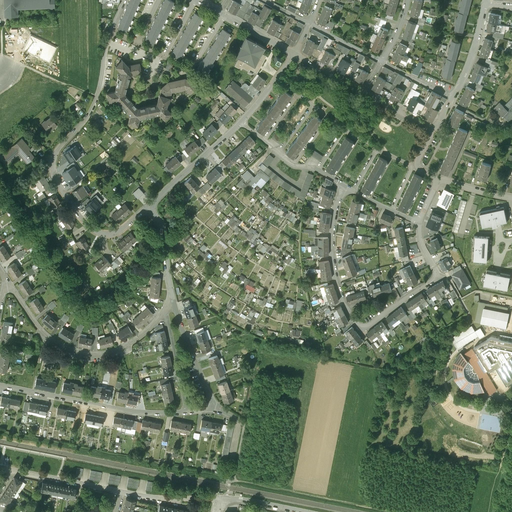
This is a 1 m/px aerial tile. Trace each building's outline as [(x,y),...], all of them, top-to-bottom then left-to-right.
[(48,0),(4,0),(6,17),(18,17),(17,9),(54,7),(54,1),(49,1),(48,0)] [(129,0),(127,5),(126,7),(126,8),(121,20),(120,19),(119,22),(120,22),(117,28),(126,32),(139,0),(129,0)] [(161,6),(158,12),(166,16),(173,2),(169,0),(164,0),(163,4),(162,3),(161,6)] [(245,0),(246,0),(245,1),(246,2),(241,10),(238,9),(235,14),(242,18),(250,5),(252,0),(245,0)] [(423,0),(422,0),(414,0),(412,7),(420,9),(423,0)] [(471,0),(462,0),(463,0),(461,0),(460,6),(461,6),(460,12),(467,14),(468,14),(471,0)] [(233,1),(228,11),(235,14),(238,9),(238,8),(239,4),(233,1)] [(309,5),(301,2),(298,10),(306,13),(309,5)] [(396,7),(389,4),(386,13),(394,15),(396,7)] [(253,6),(250,5),(242,18),(247,20),(247,21),(254,25),(259,16),(265,19),(270,9),(267,8),(266,11),(262,9),(261,10),(254,7),(253,6)] [(332,9),(325,6),(321,14),(329,17),(332,9)] [(420,9),(412,7),(410,15),(418,17),(420,9)] [(154,21),(152,26),(159,30),(166,16),(158,12),(156,18),(155,18),(154,20),(154,21)] [(460,12),(459,12),(458,18),(456,18),(455,24),(456,24),(455,30),(457,31),(463,32),(467,14),(460,12)] [(190,21),(187,27),(194,31),(202,17),(194,13),(191,19),(191,18),(189,21),(190,21)] [(501,16),(491,13),(489,22),(496,24),(497,18),(500,19),(501,16)] [(329,17),(321,14),(318,22),(325,25),(329,17)] [(281,33),(285,35),(294,19),(289,17),(284,26),(281,33)] [(280,24),(272,20),(266,31),(274,35),(279,37),(281,33),(276,30),(280,24)] [(416,24),(408,21),(405,29),(413,32),(416,24)] [(489,22),(488,22),(486,31),(494,33),(494,32),(495,31),(501,32),(502,25),(496,24),(489,22)] [(284,26),(280,24),(276,30),(281,33),(284,26)] [(147,35),(145,41),(152,45),(159,30),(152,26),(149,32),(148,32),(147,34),(147,35)] [(182,35),(179,41),(186,45),(194,31),(187,27),(183,32),(181,34),(182,35)] [(388,30),(381,27),(377,35),(384,38),(388,30)] [(217,37),(214,42),(221,47),(229,34),(222,29),(218,35),(217,35),(216,37),(217,37)] [(317,49),(314,47),(310,54),(317,58),(322,48),(328,38),(312,29),(310,32),(321,38),(321,37),(323,38),(317,49)] [(413,32),(405,29),(402,38),(409,40),(409,42),(412,43),(414,39),(411,38),(413,32)] [(297,38),(290,34),(288,37),(285,35),(281,33),(279,37),(285,41),(292,45),(297,38)] [(377,35),(374,43),(372,43),(369,48),(378,52),(384,38),(377,35)] [(264,47),(245,37),(235,56),(238,58),(234,66),(240,70),(241,68),(248,72),(249,69),(257,73),(266,56),(261,53),(264,47)] [(493,41),(485,38),(482,47),(490,49),(493,41)] [(309,40),(303,51),(310,55),(310,54),(314,47),(313,47),(315,43),(309,40)] [(174,49),(171,54),(179,59),(186,45),(179,41),(176,46),(175,46),(174,48),(174,49)] [(452,41),(451,47),(449,47),(448,52),(449,52),(448,59),(455,61),(456,61),(460,43),(452,41)] [(208,50),(205,55),(213,60),(221,47),(214,42),(210,48),(209,48),(208,50)] [(407,47),(400,43),(396,51),(403,55),(407,48),(407,47)] [(344,47),(338,44),(335,49),(341,52),(344,47)] [(344,47),(341,52),(347,55),(350,50),(344,47)] [(490,49),(482,47),(480,55),(488,58),(490,49)] [(335,55),(322,48),(317,58),(321,60),(320,60),(328,64),(331,57),(333,59),(335,55)] [(403,55),(396,51),(392,60),(405,66),(408,57),(403,55)] [(200,64),(196,69),(204,74),(213,60),(205,55),(201,61),(199,64),(200,64)] [(349,62),(343,59),(341,62),(340,61),(339,64),(340,65),(337,69),(345,73),(348,75),(356,61),(356,60),(352,57),(349,62)] [(447,59),(446,65),(444,65),(443,70),(444,71),(443,77),(451,79),(455,61),(448,59),(447,59)] [(127,66),(123,61),(120,64),(118,64),(116,66),(121,72),(120,74),(119,76),(120,77),(118,82),(127,84),(128,81),(128,82),(129,77),(131,77),(132,76),(132,75),(137,74),(136,73),(140,72),(139,69),(138,68),(137,63),(127,66)] [(360,74),(355,72),(360,63),(356,61),(348,75),(355,79),(363,83),(368,73),(362,70),(360,74)] [(416,68),(414,67),(411,73),(418,76),(423,64),(418,62),(416,68)] [(485,66),(477,63),(474,71),(481,74),(486,76),(490,67),(485,66)] [(394,72),(391,71),(388,76),(391,77),(388,82),(389,83),(392,84),(398,74),(394,71),(394,72)] [(481,74),(474,71),(470,79),(478,82),(481,74)] [(392,84),(389,91),(392,93),(396,87),(397,88),(403,77),(398,74),(392,84)] [(258,75),(251,84),(250,84),(248,86),(244,82),(240,87),(252,98),(252,97),(252,96),(252,95),(251,95),(253,93),(253,94),(254,94),(255,94),(256,93),(258,90),(265,81),(258,75)] [(378,77),(372,88),(379,92),(386,96),(389,91),(392,84),(389,83),(386,89),(382,87),(385,81),(378,77)] [(169,84),(163,89),(161,89),(160,95),(168,97),(169,94),(170,94),(171,92),(174,91),(174,89),(176,89),(176,90),(180,89),(180,88),(182,88),(183,89),(186,88),(188,91),(189,90),(191,92),(196,88),(195,86),(196,85),(193,82),(192,83),(191,83),(184,80),(169,84)] [(240,87),(232,80),(224,89),(244,107),(252,98),(240,87)] [(127,84),(118,82),(117,86),(116,87),(115,89),(115,91),(108,93),(109,97),(108,98),(109,102),(117,100),(118,102),(120,104),(121,104),(124,107),(130,101),(128,99),(129,99),(125,95),(127,94),(126,92),(125,92),(126,87),(127,84)] [(396,87),(392,93),(389,91),(386,96),(390,98),(397,102),(403,91),(397,88),(396,87)] [(474,90),(467,87),(463,94),(470,98),(474,90)] [(412,89),(407,98),(410,99),(411,100),(412,98),(416,91),(415,90),(415,91),(412,89)] [(270,108),(268,111),(269,111),(262,121),(261,121),(259,123),(260,124),(256,129),(263,134),(291,96),(284,91),(280,96),(279,96),(277,98),(278,99),(271,109),(270,108)] [(425,105),(422,109),(427,112),(430,106),(434,109),(439,100),(441,97),(432,92),(425,105)] [(160,95),(159,94),(157,102),(155,101),(154,103),(154,104),(150,105),(147,106),(149,115),(153,114),(154,115),(157,114),(156,114),(159,113),(164,119),(167,116),(167,115),(170,112),(166,107),(166,105),(167,105),(167,103),(167,101),(168,97),(160,95)] [(470,98),(463,94),(459,102),(467,106),(470,98)] [(412,98),(411,100),(410,99),(408,103),(409,103),(407,107),(414,111),(420,114),(422,109),(425,105),(412,98)] [(511,98),(504,107),(500,103),(494,108),(502,116),(502,115),(510,122),(511,120),(511,118),(511,117),(511,98)] [(230,99),(227,102),(226,103),(229,106),(230,105),(236,109),(238,107),(237,105),(232,101),(230,99)] [(136,106),(133,103),(132,103),(130,101),(124,107),(127,110),(127,112),(128,113),(129,113),(130,115),(128,122),(132,123),(133,123),(137,124),(139,118),(142,117),(144,117),(145,116),(149,115),(147,106),(144,107),(144,106),(139,107),(139,106),(137,105),(136,106)] [(229,106),(224,111),(230,117),(236,110),(236,109),(230,105),(229,106)] [(430,106),(427,112),(422,109),(420,114),(425,117),(424,117),(432,121),(436,114),(437,114),(438,113),(437,112),(438,110),(434,109),(430,106)] [(221,108),(215,115),(224,123),(230,117),(224,111),(221,108)] [(464,113),(456,109),(453,115),(453,114),(451,117),(452,117),(449,123),(456,127),(464,113)] [(299,135),(291,146),(291,145),(289,147),(290,148),(286,153),(293,158),(321,121),(314,116),(310,121),(309,120),(308,122),(308,123),(301,133),(300,133),(298,135),(299,135)] [(50,117),(45,121),(45,120),(41,123),(48,131),(52,128),(51,127),(55,123),(56,124),(50,117)] [(211,124),(202,133),(208,139),(217,130),(211,124)] [(467,131),(459,128),(457,134),(456,133),(455,136),(456,136),(450,148),(449,150),(449,151),(444,163),(443,163),(442,165),(443,165),(440,171),(448,175),(467,131)] [(283,140),(275,133),(271,138),(280,144),(283,140)] [(254,142),(249,136),(242,142),(248,148),(254,142)] [(346,138),(326,168),(334,173),(337,168),(338,168),(341,164),(340,163),(347,153),(348,153),(351,148),(350,148),(353,143),(346,138)] [(30,149),(22,139),(12,146),(13,146),(10,148),(16,155),(20,153),(24,159),(23,160),(27,164),(34,157),(29,150),(30,149)] [(194,141),(184,149),(189,155),(199,147),(195,142),(194,141)] [(242,142),(236,148),(241,154),(245,150),(247,152),(248,153),(251,151),(248,148),(242,142)] [(37,143),(32,147),(36,152),(41,148),(37,143)] [(81,154),(75,145),(63,153),(69,162),(81,154)] [(10,148),(4,152),(5,153),(0,156),(0,158),(5,165),(16,155),(10,148)] [(241,154),(235,149),(229,155),(235,160),(241,154)] [(323,156),(313,150),(310,155),(320,161),(323,156)] [(477,156),(465,151),(464,155),(476,159),(477,156)] [(229,155),(222,161),(228,167),(235,160),(229,155)] [(300,191),(285,181),(267,167),(273,158),(269,155),(258,168),(281,186),(303,201),(313,175),(307,173),(300,191)] [(175,156),(165,164),(166,166),(170,170),(171,171),(180,163),(175,156)] [(379,158),(362,189),(369,193),(372,188),(373,188),(376,184),(375,183),(381,172),(382,173),(385,168),(384,167),(386,162),(379,158)] [(482,162),(480,169),(479,168),(479,171),(478,178),(486,180),(490,165),(482,162)] [(66,180),(77,172),(73,166),(62,174),(66,180)] [(215,169),(206,177),(211,183),(220,174),(215,169)] [(43,170),(37,173),(40,178),(43,176),(44,176),(46,175),(43,170)] [(77,172),(66,180),(70,185),(81,177),(77,172)] [(414,175),(399,207),(406,211),(409,205),(410,206),(412,201),(411,200),(416,189),(418,189),(420,184),(419,184),(421,178),(414,175)] [(40,178),(35,182),(41,191),(50,186),(44,176),(43,176),(40,178)] [(199,187),(190,177),(184,183),(192,192),(199,187)] [(331,181),(325,178),(323,186),(330,188),(331,181)] [(80,186),(73,191),(79,199),(88,193),(82,184),(80,186)] [(334,190),(325,187),(322,196),(332,199),(334,190)] [(454,193),(444,189),(441,195),(440,194),(439,197),(440,198),(437,204),(447,208),(454,193)] [(56,197),(54,195),(55,194),(48,199),(54,208),(61,203),(56,196),(56,197)] [(91,201),(85,207),(91,213),(100,205),(99,204),(102,201),(96,194),(90,199),(91,201)] [(332,199),(322,196),(319,204),(329,207),(332,199)] [(466,201),(461,200),(452,231),(457,233),(466,201)] [(361,203),(353,201),(350,210),(359,212),(361,203)] [(125,204),(122,207),(121,207),(118,209),(124,217),(131,211),(125,204),(124,204),(125,204)] [(504,207),(479,212),(483,227),(492,225),(492,226),(497,225),(497,224),(507,222),(504,207)] [(118,209),(115,212),(115,213),(112,216),(112,215),(111,215),(118,223),(124,217),(118,209)] [(359,212),(350,210),(348,220),(356,222),(358,216),(363,218),(365,214),(359,212)] [(435,213),(432,211),(429,218),(440,222),(443,216),(435,213)] [(331,214),(320,212),(320,218),(317,217),(316,221),(329,223),(331,214)] [(391,217),(382,213),(379,220),(391,226),(393,220),(390,219),(391,217)] [(70,218),(69,216),(62,220),(68,229),(75,225),(71,218),(70,218)] [(440,222),(429,218),(426,225),(431,227),(431,226),(438,229),(440,222)] [(329,223),(316,221),(316,224),(319,224),(318,230),(328,231),(329,223)] [(354,228),(346,226),(344,236),(353,237),(354,228)] [(402,228),(395,229),(397,238),(404,236),(402,228)] [(130,233),(124,239),(130,246),(134,243),(133,242),(136,239),(137,240),(130,233)] [(353,237),(344,236),(342,245),(351,247),(352,241),(353,237)] [(404,236),(397,238),(398,246),(406,245),(404,236)] [(490,237),(474,236),(473,245),(472,245),(472,260),(488,261),(489,250),(487,250),(487,246),(489,246),(490,237)] [(84,237),(76,242),(82,251),(90,247),(85,240),(84,240),(83,238),(84,238),(84,237)] [(328,237),(318,237),(318,246),(328,246),(328,237)] [(430,240),(430,241),(434,249),(434,250),(441,247),(442,247),(441,244),(440,244),(437,238),(436,238),(430,240)] [(124,239),(117,245),(124,252),(123,251),(126,248),(127,249),(130,246),(124,239)] [(3,245),(0,247),(0,256),(3,260),(10,256),(3,245)] [(406,245),(398,246),(399,252),(395,253),(396,258),(400,257),(400,256),(401,256),(407,254),(408,254),(406,245)] [(328,255),(328,246),(318,246),(318,254),(317,254),(317,255),(320,255),(328,255)] [(343,257),(342,257),(345,267),(353,264),(350,254),(343,257)] [(104,256),(95,264),(102,272),(111,264),(104,256)] [(442,260),(438,262),(443,271),(452,266),(450,263),(451,263),(449,260),(448,260),(447,257),(442,260)] [(328,261),(318,262),(320,271),(330,269),(328,261)] [(21,274),(14,263),(8,268),(14,278),(21,274)] [(353,264),(345,267),(349,276),(357,272),(353,264)] [(410,265),(402,269),(406,277),(413,273),(410,265)] [(452,269),(454,274),(462,269),(460,265),(452,269)] [(330,269),(320,271),(321,280),(331,278),(330,269)] [(464,274),(462,269),(454,274),(453,275),(460,289),(470,283),(467,279),(466,279),(464,275),(464,274)] [(507,290),(510,275),(500,273),(500,275),(496,274),(497,272),(486,270),(483,286),(498,289),(498,288),(507,290)] [(413,273),(406,277),(410,285),(417,281),(413,273)] [(161,278),(152,277),(151,287),(160,288),(161,278)] [(26,281),(19,285),(26,296),(33,291),(26,281)] [(447,287),(443,281),(435,285),(441,296),(445,294),(443,290),(447,287)] [(380,286),(375,287),(374,283),(369,285),(370,287),(370,289),(371,289),(372,292),(374,296),(382,293),(380,286)] [(389,283),(380,286),(382,293),(391,290),(389,283)] [(332,284),(323,287),(326,295),(335,292),(333,285),(332,284)] [(435,285),(427,289),(431,296),(436,294),(438,298),(441,296),(435,285)] [(160,288),(151,287),(150,297),(152,297),(159,298),(160,288)] [(454,290),(449,293),(453,300),(458,297),(454,290)] [(364,291),(355,293),(357,301),(366,298),(364,291)] [(335,292),(326,295),(329,304),(339,300),(335,292)] [(355,293),(346,296),(349,303),(357,301),(355,293)] [(421,293),(414,298),(418,304),(425,300),(426,299),(424,297),(421,293)] [(433,306),(427,296),(424,297),(426,299),(425,300),(430,307),(433,306)] [(37,298),(30,302),(37,313),(44,308),(37,298)] [(414,298),(406,303),(411,309),(418,304),(414,298)] [(508,307),(480,302),(477,321),(483,322),(483,321),(507,326),(510,313),(507,313),(508,307)] [(191,306),(182,309),(186,318),(194,315),(191,306)] [(341,306),(333,309),(335,313),(330,316),(332,320),(337,317),(344,314),(341,306)] [(401,307),(394,312),(398,318),(401,321),(407,316),(405,313),(406,313),(401,307)] [(147,308),(140,315),(146,321),(153,314),(147,308)] [(248,309),(245,316),(251,319),(255,312),(248,309)] [(394,312),(386,318),(390,322),(391,324),(398,318),(394,312)] [(344,314),(337,317),(341,325),(348,322),(344,314)] [(57,323),(47,315),(42,321),(52,329),(57,323)] [(140,315),(133,322),(139,328),(146,321),(140,315)] [(194,315),(186,318),(189,327),(197,324),(194,315)] [(13,323),(4,321),(2,331),(11,333),(13,323)] [(382,321),(374,327),(379,333),(383,330),(385,332),(388,330),(385,326),(382,321)] [(392,329),(388,324),(385,326),(388,330),(393,337),(396,335),(392,329)] [(451,338),(458,349),(478,337),(472,326),(451,338)] [(128,327),(117,334),(122,340),(132,334),(128,327)] [(352,327),(346,331),(351,338),(357,333),(352,327)] [(374,327),(367,332),(372,338),(379,333),(374,327)] [(418,327),(416,329),(419,333),(415,337),(420,343),(427,337),(418,327)] [(74,335),(63,328),(59,335),(69,342),(74,335)] [(11,333),(2,331),(0,341),(9,342),(11,333)] [(164,331),(155,333),(157,342),(166,340),(164,331)] [(203,331),(194,334),(198,343),(206,340),(203,331)] [(357,333),(351,338),(357,345),(363,340),(357,333)] [(474,345),(488,369),(496,365),(506,383),(511,379),(511,339),(490,335),(474,345)] [(111,337),(99,340),(101,348),(113,344),(111,337)] [(92,340),(80,338),(78,345),(90,348),(92,340)] [(166,340),(157,342),(159,351),(168,349),(166,340)] [(206,340),(198,343),(201,352),(209,349),(206,340)] [(471,348),(465,352),(471,364),(478,360),(471,348)] [(10,353),(1,351),(0,356),(0,361),(8,363),(10,353)] [(463,361),(463,360),(465,360),(466,358),(461,352),(457,358),(454,363),(453,368),(453,373),(455,378),(458,383),(462,387),(466,389),(471,391),(477,391),(484,390),(481,383),(476,384),(475,384),(474,384),(473,384),(469,382),(469,383),(468,383),(467,381),(466,381),(464,378),(463,378),(463,377),(463,376),(462,375),(461,372),(460,372),(460,371),(461,370),(461,368),(458,368),(458,367),(461,367),(462,365),(463,362),(463,361)] [(170,356),(161,358),(163,367),(171,365),(170,356)] [(216,356),(208,358),(211,368),(219,365),(216,356)] [(478,360),(471,364),(478,375),(485,371),(478,360)] [(171,365),(163,367),(164,375),(173,374),(171,365)] [(219,365),(211,368),(214,377),(222,374),(219,365)] [(496,390),(485,371),(478,375),(490,394),(496,390)] [(43,379),(36,378),(35,386),(44,388),(46,379),(43,378),(43,379)] [(50,379),(46,379),(44,388),(54,390),(56,382),(50,381),(50,379)] [(70,384),(64,383),(62,391),(72,393),(74,383),(70,382),(70,384)] [(169,382),(161,384),(163,393),(172,391),(170,382),(169,382)] [(225,382),(217,385),(220,394),(229,391),(225,382)] [(77,384),(74,383),(72,393),(82,395),(83,387),(77,385),(77,384)] [(97,388),(91,387),(90,395),(99,397),(101,387),(98,386),(97,388)] [(105,388),(101,387),(99,397),(109,398),(111,390),(104,389),(105,388)] [(172,391),(163,393),(165,402),(174,400),(172,391)] [(229,391),(220,394),(223,403),(232,400),(229,391)] [(125,393),(119,392),(117,400),(127,402),(129,392),(125,392),(125,393)] [(132,393),(129,392),(127,402),(136,404),(138,396),(132,394),(132,393)] [(11,399),(2,397),(0,404),(9,406),(11,399)] [(20,400),(11,399),(9,406),(18,408),(20,400)] [(39,404),(30,402),(28,410),(37,412),(39,404)] [(48,406),(39,404),(37,412),(46,414),(48,406)] [(67,410),(58,408),(56,416),(65,418),(67,410)] [(76,412),(67,410),(65,418),(74,419),(76,412)] [(95,416),(86,414),(84,421),(93,423),(95,416)] [(95,416),(93,423),(102,425),(104,418),(95,416)] [(123,419),(114,417),(113,424),(122,426),(123,419)] [(132,421),(123,419),(122,426),(131,428),(132,421)] [(151,422),(142,420),(141,428),(150,429),(151,422)] [(181,422),(171,420),(170,429),(179,431),(181,422)] [(211,422),(201,420),(200,429),(209,431),(211,422)] [(160,424),(151,422),(150,429),(159,431),(160,424)] [(191,424),(181,422),(179,431),(189,433),(191,424)] [(221,424),(211,422),(209,431),(219,433),(221,424)] [(226,431),(221,459),(226,460),(233,426),(228,425),(226,431)] [(101,472),(91,470),(89,479),(100,481),(101,472)] [(120,476),(110,474),(108,483),(118,485),(120,476)] [(22,481),(14,476),(11,481),(19,486),(22,481)] [(139,479),(128,477),(127,486),(137,488),(139,479)] [(19,486),(11,481),(8,486),(16,491),(19,486)] [(16,491),(8,486),(5,491),(13,496),(16,491)] [(13,496),(5,491),(4,493),(2,496),(10,501),(13,496)] [(10,501),(2,496),(0,498),(0,501),(7,506),(10,501)] [(132,511),(134,505),(125,503),(123,509),(122,511),(132,511)]
